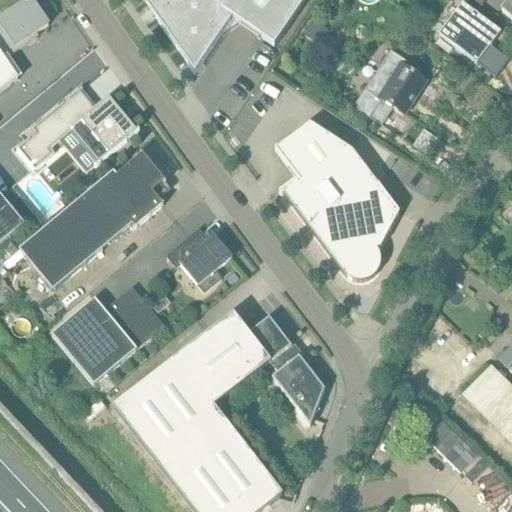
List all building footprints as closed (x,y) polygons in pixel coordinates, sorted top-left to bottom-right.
[(0,93),(18,81),(4,62),(38,39),(36,35),(48,27),(45,22),(48,21),(40,9),(37,10),(30,0),(0,21),(0,93)] [(142,0),(155,18),(194,75),(232,19),(274,48),(306,0),(142,0)] [(511,0),(501,14),(511,23),(511,0)] [(462,5),(438,37),(476,66),(477,66),(496,80),(509,63),(490,48),(501,34),(462,5)] [(380,102),(369,120),(381,128),(392,110),(403,117),(425,83),(402,69),(406,64),(390,54),(365,93),(380,102)] [(138,132),(136,133),(108,100),(95,110),(80,92),(82,91),(81,90),(32,131),(34,134),(27,139),(29,141),(17,151),(35,172),(54,156),(51,151),(72,133),(99,165),(94,168),(95,169),(129,141),(135,136),(139,133),(138,132)] [(376,252),(379,250),(380,251),(399,215),(378,188),(352,153),(309,125),(274,152),(297,181),(294,184),(296,186),(284,195),(282,192),(279,195),(281,198),(283,197),(286,200),(343,277),(345,278),(346,279),(347,280),(349,281),(350,282),(352,283),(353,284),(355,284),(357,284),(359,284),(360,284),(362,284),(364,284),(366,284),(367,283),(369,282),(370,281),(372,280),(373,279),(375,278),(376,277),(377,275),(378,274),(378,272),(379,270),(379,269),(380,267),(380,265),(380,263),(380,262),(380,260),(379,258),(379,256),(378,255),(377,253),(376,252)] [(424,132),(412,148),(426,157),(437,141),(424,132)] [(165,186),(166,185),(141,155),(140,156),(141,158),(116,178),(113,175),(18,253),(52,294),(132,228),(134,230),(133,231),(134,232),(163,207),(163,206),(162,206),(151,194),(163,184),(165,186)] [(0,248),(24,228),(0,198),(0,248)] [(221,281),(215,274),(231,261),(213,238),(207,243),(198,233),(167,259),(176,270),(180,267),(203,295),(221,281)] [(51,337),(93,388),(164,329),(132,290),(104,313),(94,302),(51,337)] [(160,320),(172,307),(159,295),(146,308),(160,320)] [(285,354),(291,349),(269,321),(248,337),(233,317),(112,410),(191,511),(263,511),(282,498),(213,410),(270,365),(278,375),(272,380),(310,429),(315,416),(319,413),(317,410),(324,392),(299,359),(292,364),(285,354)] [(172,339),(181,333),(174,324),(165,331),(172,339)] [(511,347),(499,360),(511,373),(511,347)] [(511,388),(491,368),(462,397),(511,446),(511,388)] [(252,408),(231,405),(229,420),(250,422),(252,408)]
